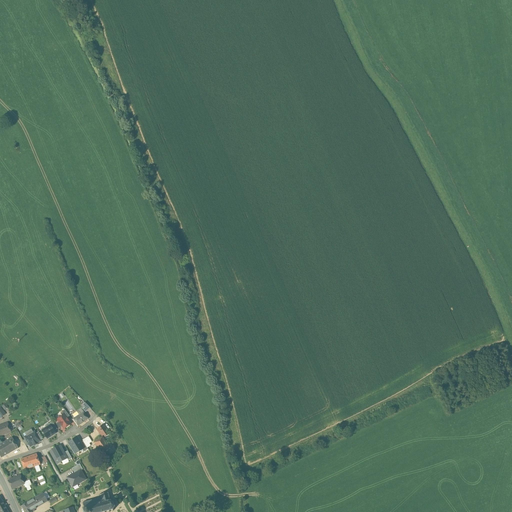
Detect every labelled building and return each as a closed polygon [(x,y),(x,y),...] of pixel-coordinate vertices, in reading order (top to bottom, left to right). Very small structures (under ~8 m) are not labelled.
[(91,409),(85,402),(82,405),(84,407),(81,409),(84,413),(91,409)] [(81,409),(77,412),(79,415),(74,418),(73,419),(78,426),(88,419),(84,413),(81,409)] [(69,416),(65,410),(61,412),(64,415),(66,418),(69,416)] [(64,415),(57,420),(59,422),(62,427),(64,429),(71,424),(66,418),(64,415)] [(7,423),(0,425),(0,436),(11,432),(7,423)] [(55,433),(50,425),(45,429),(42,431),(47,439),(55,433)] [(103,425),(96,430),(100,435),(107,431),(103,425)] [(35,431),(32,432),(31,430),(27,432),(29,434),(24,437),(30,447),(34,445),(34,446),(37,444),(37,443),(41,441),(40,441),(36,433),(35,431)] [(107,431),(100,435),(102,438),(103,439),(104,438),(110,434),(107,431)] [(90,446),(88,443),(91,442),(88,436),(81,439),(86,448),(90,446)] [(84,449),(77,437),(72,440),(68,443),(75,454),(84,449)] [(18,448),(12,438),(0,444),(0,456),(1,458),(18,448)] [(104,438),(103,439),(102,438),(94,444),(102,455),(110,449),(105,442),(106,441),(104,438)] [(67,458),(60,446),(50,451),(57,464),(66,459),(67,458)] [(36,454),(21,459),(24,470),(40,465),(36,454)] [(80,470),(67,478),(72,487),(83,481),(86,480),(80,470)] [(20,475),(8,481),(12,490),(24,484),(24,483),(20,475)] [(37,477),(40,485),(45,483),(42,475),(37,477)] [(107,493),(104,494),(104,493),(103,493),(103,494),(100,495),(99,494),(99,495),(100,496),(100,497),(100,498),(100,499),(96,500),(96,499),(95,499),(95,500),(92,501),(91,500),(91,501),(87,502),(87,501),(86,501),(87,502),(83,503),(82,503),(83,504),(84,509),(82,510),(82,511),(106,511),(108,511),(109,511),(112,510),(113,511),(113,510),(112,507),(113,508),(113,507),(112,506),(112,503),(113,503),(112,502),(111,503),(109,501),(109,499),(108,499),(108,497),(109,497),(109,496),(108,496),(108,493),(108,492),(107,493)] [(47,501),(43,494),(26,503),(22,506),(25,511),(32,511),(35,511),(34,509),(35,508),(35,509),(36,508),(47,501)]
